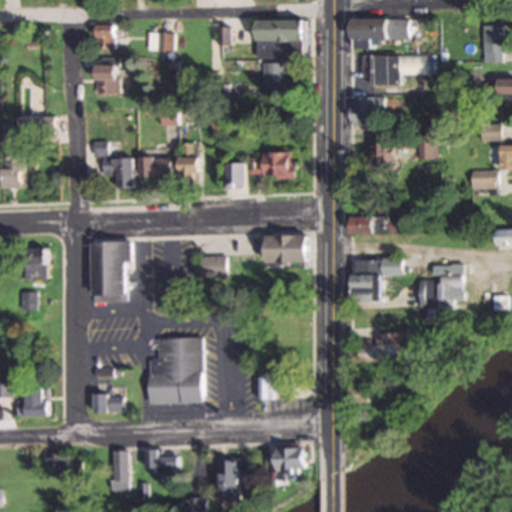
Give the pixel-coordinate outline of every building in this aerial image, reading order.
[(407,17),(350,17),(350,48),(370,48),(370,38),(407,38),(407,17)] [(256,18),(256,57),(303,56),(303,18),(256,18)] [(483,61),(505,61),(505,45),(511,44),(511,33),(503,34),(503,22),(483,22),(483,61)] [(94,48),(113,48),(113,24),(95,23),(94,48)] [(229,26),(218,26),(218,42),(229,42),(229,26)] [(146,52),(173,53),(173,32),(146,31),(146,52)] [(426,74),(426,55),(360,55),(360,75),(370,75),(370,85),(400,85),(400,74),(426,74)] [(282,88),(282,62),(262,62),(262,88),(282,88)] [(95,92),(117,92),(117,63),(95,63),(95,92)] [(379,126),(379,96),(351,96),(351,126),(379,126)] [(176,123),(176,110),(160,110),(160,123),(176,123)] [(53,116),(43,116),(43,126),(53,126),(53,116)] [(500,123),(480,123),(480,139),(500,139),(500,123)] [(417,158),(435,158),(435,135),(417,135),(417,158)] [(116,186),(132,186),(131,155),(106,157),(105,141),(91,141),(92,155),(100,155),(101,174),(116,173),(116,186)] [(198,155),(190,155),(190,142),(179,142),(179,182),(198,182),(198,155)] [(373,142),(373,163),(395,163),(395,142),(373,142)] [(511,156),(511,143),(500,143),(500,170),(511,170),(511,156)] [(0,186),(23,186),(23,147),(0,147),(0,186)] [(293,152),(247,152),(247,176),(293,176),(293,152)] [(170,155),(138,155),(138,176),(170,176),(170,155)] [(225,161),(225,186),(244,186),(244,161),(225,161)] [(498,169),(472,169),(472,190),(498,190),(498,169)] [(352,233),(407,233),(407,216),(352,216),(352,233)] [(497,243),(511,243),(511,227),(497,227),(497,243)] [(308,261),(308,234),(267,234),(267,261),(308,261)] [(91,240),(91,301),(127,301),(127,239),(91,240)] [(45,280),(45,247),(22,247),(22,280),(45,280)] [(198,254),(198,275),(225,275),(225,254),(198,254)] [(382,273),(403,274),(403,259),(355,259),(355,272),(353,272),(353,300),(382,301),(382,273)] [(425,322),(447,321),(447,315),(454,315),(454,300),(464,299),(463,263),(432,264),(433,279),(419,280),(420,307),(425,307),(425,322)] [(34,292),(19,292),(19,309),(34,309),(34,292)] [(494,309),(506,309),(506,295),(494,295),(494,309)] [(409,360),(408,332),(375,333),(375,344),(352,344),(352,362),(409,360)] [(202,337),(157,337),(157,372),(148,372),(148,403),(203,403),(202,337)] [(0,376),(0,397),(11,398),(11,376),(0,376)] [(256,376),(256,399),(272,399),(271,376),(256,376)] [(373,386),(352,386),(352,402),(373,402),(373,386)] [(47,387),(18,387),(18,416),(47,416),(47,387)] [(93,391),(93,413),(122,413),(122,391),(93,391)] [(0,420),(8,420),(8,401),(0,401),(0,420)] [(305,448),(277,448),(277,471),(305,471),(305,448)] [(112,450),(112,489),(128,489),(128,450),(112,450)] [(156,469),(156,476),(178,476),(178,451),(146,451),(146,469),(156,469)] [(240,458),(219,459),(221,503),(242,503),(240,458)] [(182,498),(182,511),(207,511),(208,498),(182,498)]
